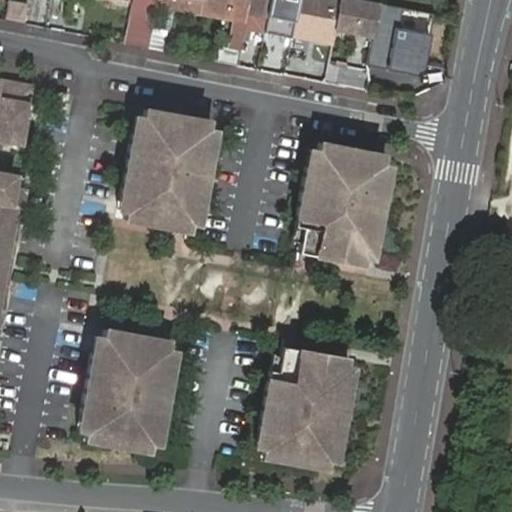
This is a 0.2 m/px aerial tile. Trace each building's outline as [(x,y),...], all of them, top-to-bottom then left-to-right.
[(249,0),(133,0),(124,44),(148,48),(157,7),(201,15),(233,21),(228,48),(241,50),(247,14),(249,0)] [(249,0),(247,14),(265,17),(268,0),(249,0)] [(268,0),(265,17),(294,23),(298,0),(268,0)] [(334,31),(340,0),(298,0),(294,23),(292,38),(332,45),(334,31)] [(373,38),(380,4),(356,0),(340,0),(334,31),(373,38)] [(402,8),(380,4),(373,38),(367,64),(389,69),(416,73),(425,69),(430,35),(398,28),(402,8)] [(0,139),(21,144),(26,120),(19,119),(21,110),(28,111),(33,87),(0,79),(0,139)] [(203,146),(208,121),(146,108),(140,134),(132,132),(120,192),(129,193),(124,218),(170,227),(173,212),(189,215),(194,192),(203,193),(212,148),(203,146)] [(382,156),(320,143),(314,169),(306,167),(297,212),(306,214),(301,237),(317,240),(314,256),(360,265),(365,240),(374,242),(386,182),(377,181),(382,156)] [(0,324),(3,325),(9,295),(4,294),(11,256),(16,257),(22,226),(18,225),(21,207),(26,208),(29,191),(19,189),(21,177),(0,173),(0,324)] [(145,354),(148,339),(102,330),(97,355),(88,353),(77,413),(85,414),(80,439),(143,452),(148,427),(156,428),(165,383),(157,381),(161,358),(145,354)] [(339,376),(342,355),(296,348),(293,364),(277,361),(273,385),(265,383),(257,429),(265,430),(261,456),(324,466),(328,441),(336,442),(347,377),(339,376)]
